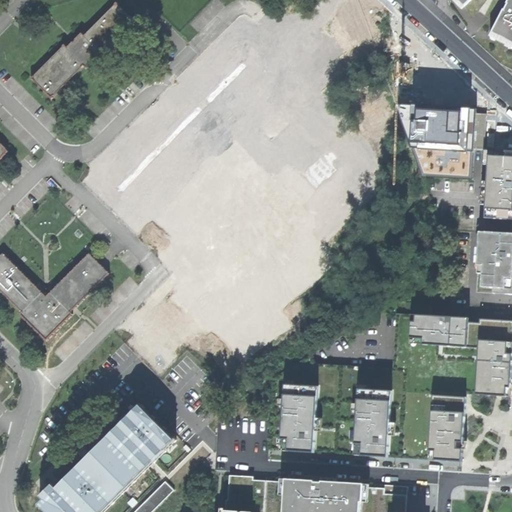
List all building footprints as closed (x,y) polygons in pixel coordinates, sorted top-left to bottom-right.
[(454,0),(463,9),(472,0),(454,0)] [(511,0),(509,0),(492,34),(509,43),(511,44),(511,0)] [(102,60),(135,27),(116,7),(82,40),(79,37),(66,49),(63,47),(30,81),(50,101),(83,69),(85,71),(92,63),(99,57),(102,60)] [(300,40),(276,64),(242,30),(206,65),(224,82),(219,86),(229,96),(234,91),(252,109),(263,98),(275,111),(265,121),(303,159),(311,152),(316,157),(343,131),(311,98),(334,75),(300,40)] [(487,111),(397,105),(422,176),(472,180),(474,150),(485,150),(486,137),(487,111)] [(229,141),(153,213),(201,263),(172,293),(237,357),(286,325),(279,307),(327,258),(291,222),(301,212),(294,204),(307,191),(284,168),(269,183),(229,141)] [(153,143),(118,178),(153,212),(187,177),(153,143)] [(490,164),(487,219),(511,219),(511,150),(486,150),(485,164),(490,164)] [(511,234),(480,232),(477,293),(511,294),(511,234)] [(77,308),(108,277),(88,257),(47,298),(45,298),(42,297),(2,258),(0,259),(0,296),(20,317),(18,319),(45,345),(72,318),(70,316),(77,308)] [(511,320),(397,314),(396,338),(424,339),(423,345),(479,348),(476,395),(491,396),(511,397),(511,378),(511,320)] [(286,385),(281,451),(315,453),(319,387),(286,385)] [(392,393),(358,390),(354,444),(362,445),(361,455),(388,457),(392,393)] [(434,412),(428,412),(425,451),(434,452),(434,460),(464,462),(465,449),(455,448),(456,441),(462,442),(465,401),(435,399),(434,412)] [(141,407),(138,409),(129,418),(58,492),(53,487),(47,495),(41,502),(43,504),(38,509),(40,511),(108,511),(166,454),(176,443),(145,412),(145,410),(142,407),(141,407)] [(129,418),(138,409),(136,407),(127,416),(129,418)] [(134,511),(179,467),(166,454),(108,511),(134,511)] [(265,511),(267,481),(254,481),(255,477),(231,476),(230,500),(228,500),(227,510),(257,511),(256,511),(265,511)] [(328,481),(287,479),(286,494),(284,511),(364,511),(365,501),(367,501),(368,483),(328,481)] [(265,511),(284,511),(286,494),(282,494),(283,482),(267,481),(265,511)] [(409,485),(373,483),(372,488),(386,488),(386,494),(408,495),(409,485)] [(386,488),(372,488),(372,501),(367,501),(365,501),(364,511),(407,511),(408,495),(386,494),(386,488)]
